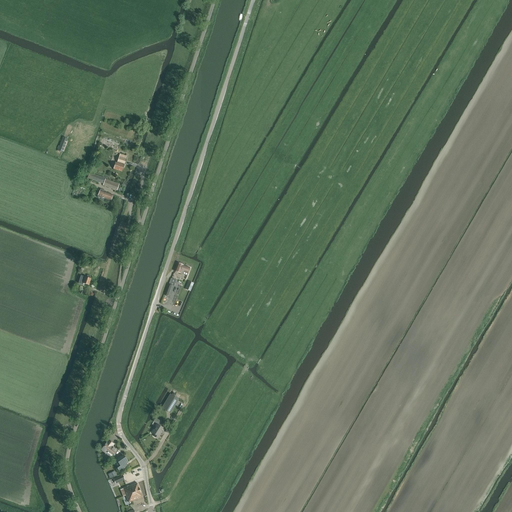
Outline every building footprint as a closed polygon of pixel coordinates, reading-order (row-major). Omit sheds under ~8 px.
[(68,139),(63,137),(58,151),(62,153),(68,139)] [(124,166),(124,164),(127,157),(120,154),(117,162),(117,164),(116,163),(114,169),(122,172),(124,166)] [(103,184),(105,178),(89,173),(87,179),(103,184)] [(105,180),(103,185),(117,191),(119,185),(105,180)] [(111,201),(113,196),(104,192),(104,190),(101,189),(97,197),(101,199),(102,197),(111,201)] [(183,275),(184,270),(190,272),(191,269),(178,264),(175,272),(183,275)] [(89,285),(91,279),(81,275),(79,283),(83,285),(84,283),(89,285)] [(165,295),(166,296),(170,297),(174,287),(169,285),(165,295)] [(162,408),(171,413),(179,400),(170,394),(162,408)] [(161,433),(160,433),(163,428),(160,426),(162,422),(156,419),(154,422),(157,424),(152,433),(154,434),(153,436),(158,439),(161,433)] [(113,455),(117,450),(110,444),(111,442),(109,440),(102,450),(105,452),(107,450),(113,455)] [(127,461),(123,455),(116,459),(120,466),(117,468),(120,471),(125,468),(122,465),(127,461)] [(124,479),(123,475),(113,479),(115,483),(124,479)] [(126,496),(140,490),(137,483),(123,488),(123,489),(120,490),(122,497),(126,496)] [(140,490),(126,496),(128,503),(143,497),(140,490)]
